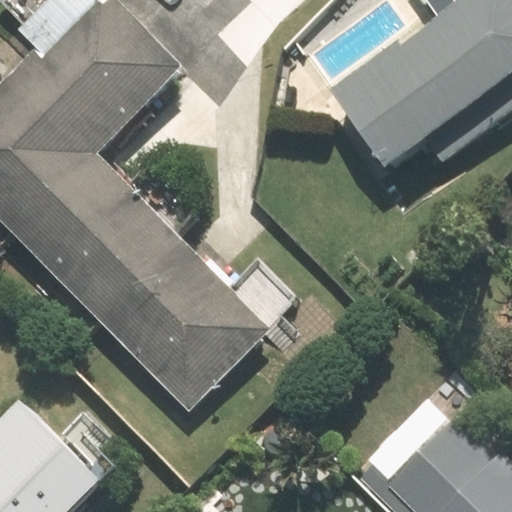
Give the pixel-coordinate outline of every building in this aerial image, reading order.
[(227,299),(99,169),(188,81),(107,0),(0,0),(0,10),(25,35),(14,45),(33,64),(14,82),(0,96),(0,235),(186,422),(302,307),(261,266),(227,299)] [(511,0),(418,0),(437,24),(324,112),(379,183),(429,145),(444,165),(511,112),(511,0)] [(511,366),(501,377),(511,388),(511,366)] [(511,511),(511,466),(452,401),(366,480),(395,511),(511,511)] [(53,431),(32,408),(0,437),(0,511),(90,511),(124,481),(66,418),(53,431)]
